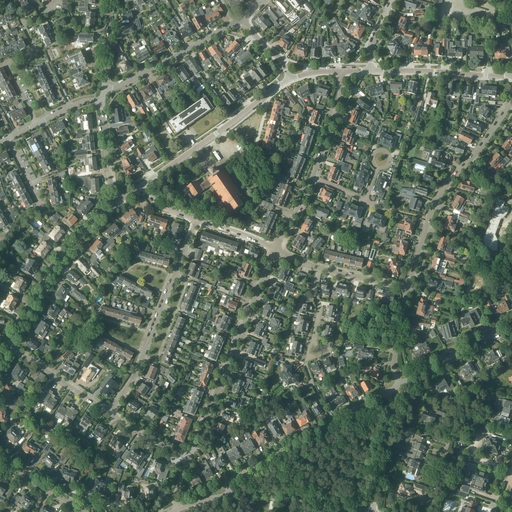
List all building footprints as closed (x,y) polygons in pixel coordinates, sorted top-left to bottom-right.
[(31,6),(29,0),(20,4),(23,10),(31,6)] [(238,7),(234,0),(231,0),(230,0),(227,0),(232,10),(238,7)] [(288,0),(295,9),(300,5),(303,9),(305,7),(309,12),(314,8),(308,2),(304,6),(302,3),(300,0),(288,0)] [(420,9),(421,5),(418,3),(413,2),(407,0),(405,0),(404,5),(406,6),(406,7),(406,8),(409,9),(409,7),(416,9),(419,10),(420,9)] [(511,0),(497,0),(505,3),(504,6),(511,8),(511,0)] [(277,3),(276,4),(279,7),(279,8),(281,10),(284,14),(285,13),(286,15),(290,11),(289,10),(291,8),(285,2),(284,4),(281,1),(280,2),(279,1),(278,2),(277,2),(277,3)] [(32,6),(31,6),(23,10),(26,16),(35,12),(32,6)] [(128,12),(124,14),(124,17),(124,19),(125,19),(125,20),(133,18),(132,14),(141,12),(141,11),(139,6),(133,8),(134,9),(131,10),(131,11),(128,12)] [(211,10),(210,8),(208,9),(215,21),(221,17),(219,14),(223,12),(219,6),(217,7),(218,9),(216,10),(215,7),(211,10)] [(363,8),(361,11),(371,16),(371,15),(372,15),(373,13),(372,13),(373,10),(371,9),(368,8),(365,6),(364,9),(363,8)] [(94,21),(95,14),(93,14),(93,11),(87,11),(87,8),(84,8),(78,8),(78,12),(86,13),(85,20),(94,21)] [(198,18),(200,21),(203,20),(201,16),(198,10),(198,9),(194,11),(198,18)] [(215,21),(208,9),(206,10),(207,12),(206,13),(209,17),(206,19),(209,24),(215,21)] [(269,12),(268,13),(271,16),(275,21),(280,18),(273,9),(269,12)] [(314,9),(305,16),(307,18),(309,19),(314,10),(314,9)] [(351,13),(349,16),(356,19),(357,16),(359,17),(360,17),(368,21),(369,19),(370,19),(371,17),(370,17),(370,16),(371,16),(361,11),(359,10),(356,15),(351,13)] [(268,13),(268,12),(262,17),(258,20),(258,19),(255,22),(258,25),(259,26),(260,25),(271,16),(268,13)] [(9,14),(3,18),(6,24),(7,26),(15,22),(15,21),(13,15),(10,16),(9,14)] [(296,19),(290,24),(291,25),(292,26),(295,25),(297,22),(300,20),(297,15),(295,17),(296,18),(296,19)] [(269,22),(271,21),(273,24),(277,28),(279,26),(275,21),(271,16),(260,25),(259,26),(264,31),(271,25),(269,22)] [(300,25),(307,18),(305,16),(298,22),(300,25)] [(192,26),(186,17),(184,18),(186,21),(182,23),(183,26),(189,36),(194,34),(190,27),(192,26)] [(192,21),(198,31),(199,30),(200,32),(202,30),(201,29),(204,28),(200,21),(198,18),(192,21)] [(340,28),(337,23),(334,18),(326,23),(329,28),(330,27),(333,25),(335,28),(344,44),(345,45),(346,46),(347,55),(347,56),(354,52),(354,51),(354,49),(355,47),(353,45),(354,44),(356,42),(350,39),(345,36),(344,36),(343,34),(342,31),(341,31),(341,30),(340,28)] [(408,21),(402,18),(399,23),(408,27),(410,23),(414,22),(414,18),(409,19),(408,21)] [(49,31),(48,31),(48,30),(50,29),(46,21),(41,23),(43,27),(37,30),(40,36),(49,31)] [(362,34),(347,26),(338,22),(337,23),(340,28),(341,30),(344,28),(353,32),(352,35),(359,39),(362,34)] [(408,27),(399,23),(396,29),(405,33),(408,27)] [(131,26),(121,29),(122,32),(122,33),(122,35),(123,35),(135,32),(140,29),(141,28),(140,24),(133,26),(131,26)] [(347,26),(362,34),(365,28),(357,25),(356,27),(349,24),(347,26)] [(189,36),(183,26),(179,28),(181,30),(180,31),(185,39),(189,36)] [(169,32),(168,30),(165,32),(167,34),(164,36),(166,41),(167,40),(170,46),(175,44),(169,32)] [(175,44),(180,41),(175,33),(174,32),(173,33),(172,30),(169,32),(175,44)] [(49,31),(40,36),(41,35),(44,41),(52,37),(54,36),(53,35),(52,35),(49,31)] [(92,39),(92,35),(82,34),(82,36),(79,36),(79,41),(82,42),(81,44),(87,45),(87,42),(91,42),(92,40),(92,39)] [(281,39),(282,39),(278,44),(283,47),(287,41),(289,39),(289,38),(284,35),(281,39)] [(321,35),(318,35),(317,43),(312,43),(311,58),(317,58),(318,49),(318,47),(320,47),(321,38),(321,36),(321,35)] [(44,41),(43,41),(46,47),(50,45),(52,48),(58,45),(57,41),(54,36),(52,37),(44,41)] [(322,49),(322,51),(323,56),(325,56),(325,57),(329,57),(329,48),(329,46),(329,42),(324,42),(324,37),(321,36),(321,38),(320,47),(320,49),(322,49)] [(411,38),(404,36),(404,39),(401,41),(398,37),(394,40),(395,41),(389,44),(390,45),(387,47),(390,52),(407,41),(410,38),(411,38)] [(157,38),(154,40),(161,52),(166,49),(162,42),(160,43),(157,38)] [(407,41),(390,52),(393,56),(396,54),(396,55),(399,53),(400,54),(406,51),(405,50),(406,49),(404,46),(408,43),(410,44),(412,39),(410,38),(407,41)] [(288,51),(293,44),(294,42),(289,39),(287,41),(283,47),(288,51)] [(467,43),(467,39),(464,39),(464,42),(462,42),(462,47),(459,47),(459,43),(456,42),(455,57),(462,57),(462,48),(467,48),(467,43)] [(16,43),(19,50),(25,47),(22,40),(16,43)] [(143,45),(141,46),(141,45),(139,42),(136,44),(138,46),(145,60),(146,60),(147,60),(150,58),(151,57),(145,46),(147,45),(144,40),(141,42),(143,45)] [(161,52),(154,40),(150,42),(151,44),(152,43),(154,47),(152,48),(156,55),(161,52)] [(227,55),(237,44),(234,41),(233,43),(231,42),(227,46),(229,48),(226,51),(224,49),(222,51),(227,55)] [(337,46),(337,41),(334,41),(335,44),(332,44),(332,46),(329,46),(329,48),(329,57),(335,57),(335,46),(337,46)] [(455,57),(456,42),(455,47),(453,46),(453,43),(446,43),(446,48),(449,48),(449,50),(448,57),(455,57)] [(19,50),(16,43),(10,46),(14,53),(19,50)] [(145,60),(138,46),(136,44),(136,43),(132,45),(136,52),(135,53),(136,56),(135,57),(137,60),(138,59),(140,63),(141,62),(142,63),(145,61),(145,60)] [(131,68),(128,61),(129,61),(126,57),(125,57),(124,54),(126,53),(125,51),(122,44),(117,46),(122,55),(120,56),(122,60),(124,58),(126,62),(121,65),(123,68),(121,69),(122,72),(131,68)] [(237,44),(227,55),(229,57),(234,52),(235,53),(240,47),(237,44)] [(300,44),(299,46),(299,47),(296,46),(294,54),(300,56),(303,46),(302,46),(303,45),(300,44)] [(346,46),(345,45),(344,44),(342,44),(341,44),(342,47),(337,48),(338,52),(340,52),(340,56),(347,56),(347,55),(346,46)] [(434,44),(434,50),(434,52),(436,52),(436,56),(442,56),(443,48),(439,48),(439,45),(434,44)] [(503,58),(501,45),(498,45),(499,49),(494,49),(496,59),(503,58)] [(501,45),(503,58),(505,58),(505,59),(509,58),(508,58),(509,57),(510,57),(510,53),(509,53),(508,51),(509,51),(509,48),(504,48),(503,45),(501,45)] [(10,46),(5,49),(8,55),(14,53),(10,46)] [(217,48),(215,46),(212,48),(220,61),(221,61),(220,59),(223,57),(221,54),(222,53),(218,47),(217,48)] [(303,46),(300,56),(306,58),(308,49),(308,48),(306,47),(303,46)] [(8,55),(5,49),(4,47),(1,49),(2,50),(0,51),(0,56),(2,55),(3,58),(8,55)] [(220,61),(212,48),(208,50),(214,58),(215,58),(218,62),(220,61)] [(483,48),(471,48),(470,58),(475,58),(475,57),(483,57),(483,48)] [(80,61),(87,58),(85,53),(81,54),(79,51),(76,52),(67,56),(69,60),(75,58),(75,59),(78,58),(80,61)] [(204,52),(200,55),(203,61),(200,63),(206,72),(209,70),(207,67),(212,65),(208,59),(204,52)] [(252,57),(248,52),(245,54),(243,56),(240,53),(234,59),(237,61),(240,66),(243,64),(252,57)] [(74,64),(76,70),(69,73),(70,77),(73,76),(76,75),(79,73),(78,70),(79,69),(85,66),(89,64),(87,58),(80,61),(79,61),(79,62),(74,64)] [(199,74),(202,73),(202,72),(199,67),(194,59),(191,61),(199,74)] [(191,61),(187,64),(192,71),(195,76),(196,76),(199,74),(191,61)] [(260,68),(257,70),(264,79),(269,75),(260,63),(258,65),(260,68)] [(33,71),(36,77),(43,73),(43,74),(45,72),(42,65),(36,67),(37,69),(33,71)] [(182,66),(179,68),(185,77),(188,80),(190,78),(187,73),(182,66)] [(185,77),(179,68),(176,71),(181,78),(181,77),(185,82),(188,80),(185,77)] [(252,70),(247,74),(252,79),(254,78),(258,83),(264,79),(257,70),(254,73),(252,70)] [(248,91),(254,86),(250,81),(252,79),(247,74),(246,72),(245,71),(244,71),(246,75),(243,77),(245,80),(242,82),(248,91)] [(38,82),(45,79),(43,74),(43,73),(36,77),(38,82)] [(77,77),(76,75),(73,76),(74,78),(75,78),(79,87),(80,86),(80,87),(83,86),(83,85),(85,84),(85,85),(88,84),(87,83),(88,83),(87,79),(86,77),(85,73),(77,77)] [(167,75),(162,78),(167,87),(175,83),(175,82),(174,79),(173,79),(170,81),(167,75)] [(215,80),(211,76),(205,81),(209,85),(215,80)] [(162,78),(156,81),(160,88),(161,88),(162,90),(165,89),(166,90),(167,93),(169,91),(168,89),(167,88),(167,87),(162,78)] [(41,88),(48,85),(45,79),(38,82),(41,88)] [(8,80),(0,83),(0,89),(0,90),(3,89),(10,85),(8,80)] [(232,86),(237,92),(239,90),(243,95),(248,91),(242,82),(239,85),(237,82),(232,86)] [(395,82),(391,82),(391,90),(392,90),(392,94),(399,94),(400,90),(402,90),(402,84),(395,84),(395,82)] [(419,84),(410,82),(407,93),(416,95),(419,84)] [(458,84),(450,83),(448,95),(454,96),(458,97),(459,93),(457,93),(458,84)] [(321,96),(325,86),(321,84),(321,85),(319,85),(318,88),(318,90),(316,90),(316,93),(314,93),(314,102),(317,102),(316,99),(318,95),(321,96)] [(374,85),(379,97),(381,96),(381,94),(387,92),(387,85),(382,87),(381,84),(379,85),(378,84),(374,85)] [(10,85),(3,89),(0,90),(1,90),(2,93),(3,96),(13,91),(10,85)] [(44,93),(50,90),(48,85),(41,88),(44,93)] [(153,91),(150,85),(145,88),(151,99),(156,97),(159,101),(162,100),(159,95),(156,90),(156,89),(153,91)] [(305,85),(302,87),(307,98),(310,96),(312,99),(312,102),(314,102),(314,93),(311,94),(311,90),(309,90),(309,89),(307,85),(305,86),(305,85)] [(372,100),(375,99),(376,102),(377,102),(378,104),(376,104),(378,108),(382,107),(380,101),(379,101),(378,97),(379,97),(374,85),(370,87),(370,88),(368,88),(371,97),(372,100)] [(466,98),(472,99),(474,86),(468,85),(467,87),(463,86),(462,96),(466,97),(466,98)] [(482,87),(482,94),(479,94),(479,97),(488,98),(489,87),(487,87),(487,85),(483,85),(483,87),(482,87)] [(193,94),(195,96),(204,89),(202,86),(193,94)] [(237,92),(232,86),(228,89),(230,92),(227,94),(234,103),(239,99),(234,93),(237,92)] [(325,86),(321,96),(327,98),(328,95),(329,95),(328,94),(330,88),(328,88),(328,87),(325,86)] [(307,98),(302,87),(298,89),(299,90),(297,91),(298,94),(300,95),(299,96),(300,98),(298,100),(304,108),(305,104),(303,101),(304,99),(307,98)] [(145,88),(139,91),(146,103),(151,100),(151,99),(145,88)] [(46,99),(53,96),(50,90),(44,93),(46,99)] [(13,91),(3,96),(4,99),(7,98),(9,100),(7,101),(8,104),(14,101),(12,98),(16,96),(17,95),(15,92),(14,93),(13,91)] [(437,100),(434,99),(434,98),(435,94),(432,94),(429,93),(425,107),(424,110),(424,111),(424,112),(425,112),(426,112),(427,111),(427,108),(429,104),(432,105),(432,104),(436,105),(437,100)] [(234,103),(227,94),(223,97),(221,94),(219,96),(228,107),(234,103)] [(127,98),(127,99),(125,100),(129,107),(132,106),(133,109),(136,107),(137,108),(140,109),(140,110),(143,115),(147,113),(144,107),(140,101),(137,102),(133,95),(127,98)] [(53,96),(46,99),(49,104),(53,103),(53,104),(59,102),(56,96),(54,98),(53,96)] [(294,105),(297,102),(292,96),(289,98),(294,105)] [(206,97),(175,118),(166,124),(169,128),(167,129),(169,132),(170,133),(172,132),(174,135),(181,129),(183,131),(186,129),(187,128),(186,127),(209,110),(213,108),(207,98),(206,97)] [(361,97),(357,102),(369,111),(373,105),(370,99),(368,97),(365,100),(361,97)] [(279,103),(275,102),(274,108),(284,111),(284,110),(289,112),(289,109),(285,108),(286,102),(280,100),(279,103)] [(413,121),(418,122),(421,108),(417,107),(413,121)] [(484,107),(479,115),(486,119),(491,111),(484,107)] [(284,111),(274,108),(272,114),(279,116),(279,115),(282,116),(283,113),(288,115),(289,112),(284,110),(284,111)] [(353,111),(351,116),(359,120),(361,121),(362,119),(363,119),(363,117),(363,116),(364,113),(357,108),(355,112),(353,111)] [(16,113),(17,113),(15,110),(9,113),(14,122),(20,119),(16,113)] [(22,110),(17,113),(16,113),(20,119),(26,116),(22,110)] [(123,123),(121,110),(114,111),(116,124),(123,123)] [(314,110),(314,111),(312,117),(320,120),(322,114),(317,112),(318,111),(314,110)] [(279,116),(272,114),(270,119),(278,121),(282,123),(283,120),(281,119),(282,116),(279,115),(279,116)] [(469,114),(468,114),(466,120),(469,121),(468,124),(469,124),(468,128),(480,133),(482,129),(483,129),(484,127),(483,126),(483,125),(476,122),(477,119),(471,117),(472,115),(469,114)] [(359,120),(351,116),(348,122),(356,125),(359,120)] [(320,120),(312,117),(310,123),(318,125),(320,120)] [(56,125),(59,132),(65,129),(61,122),(56,125)] [(91,123),(81,124),(80,124),(81,130),(77,130),(77,135),(86,134),(85,130),(92,129),(91,123)] [(59,132),(56,125),(50,128),(53,135),(59,132)] [(269,125),(267,131),(277,134),(279,134),(280,132),(278,131),(279,128),(276,127),(269,125)] [(358,126),(357,129),(369,134),(370,132),(366,131),(367,129),(358,126)] [(118,136),(129,134),(128,127),(117,129),(118,136)] [(306,135),(314,138),(314,137),(315,138),(316,134),(315,134),(315,132),(311,130),(312,129),(306,127),(305,130),(306,130),(306,131),(307,132),(306,134),(307,135),(306,135)] [(385,147),(389,136),(385,134),(386,130),(380,128),(378,135),(381,136),(381,137),(378,143),(382,145),(381,145),(385,147)] [(346,129),(343,135),(355,140),(355,139),(355,137),(352,136),(353,132),(346,129)] [(369,134),(357,129),(355,133),(367,138),(369,134)] [(144,133),(146,138),(145,138),(145,139),(148,143),(154,139),(151,135),(151,136),(150,136),(147,131),(144,133)] [(277,134),(267,131),(265,137),(276,140),(277,134)] [(472,141),(474,137),(465,133),(463,132),(462,132),(460,135),(472,141)] [(389,136),(385,147),(389,148),(389,147),(392,149),(395,142),(396,141),(399,142),(401,136),(395,133),(394,138),(389,136)] [(355,140),(343,135),(341,141),(346,143),(346,144),(353,146),(355,140)] [(472,141),(460,135),(458,140),(461,141),(462,141),(470,145),(472,141)] [(85,145),(93,144),(92,136),(84,137),(85,140),(81,140),(82,146),(85,145)] [(122,152),(123,151),(123,152),(126,151),(128,153),(132,151),(131,149),(132,148),(135,146),(133,143),(131,140),(133,139),(131,136),(124,141),(125,143),(124,144),(120,147),(122,149),(121,150),(122,152)] [(31,147),(42,142),(46,140),(44,137),(39,140),(38,137),(35,138),(28,141),(31,147)] [(275,143),(276,140),(265,137),(264,142),(274,145),(276,146),(278,147),(279,144),(277,143),(276,143),(275,143)] [(310,149),(312,143),(305,141),(303,140),(301,146),(303,146),(310,149)] [(42,142),(31,147),(34,153),(41,149),(43,148),(41,143),(42,142)] [(274,145),(264,142),(262,148),(265,149),(264,152),(273,155),(275,152),(273,150),(274,145)] [(511,146),(506,142),(502,148),(505,149),(504,151),(507,152),(511,146)] [(451,144),(449,149),(456,151),(463,154),(465,148),(458,146),(458,145),(456,144),(455,145),(455,146),(452,145),(451,145),(451,144)] [(152,163),(155,161),(154,160),(157,158),(155,156),(158,154),(153,146),(150,148),(151,149),(145,153),(148,157),(147,157),(151,162),(152,163)] [(310,149),(303,146),(301,146),(299,154),(304,156),(305,154),(308,155),(310,149)] [(425,147),(423,152),(429,153),(428,156),(426,164),(431,165),(444,169),(446,161),(441,159),(441,158),(442,158),(443,154),(444,152),(440,151),(425,147)] [(339,148),(336,154),(345,157),(347,158),(349,154),(346,153),(347,151),(339,148)] [(37,158),(47,153),(45,150),(42,152),(41,149),(34,153),(37,158)] [(0,156),(4,163),(6,161),(8,164),(11,162),(6,153),(0,156)] [(40,164),(49,159),(47,153),(37,158),(40,164)] [(497,153),(493,158),(500,165),(503,167),(507,162),(502,158),(497,153)] [(342,163),(343,161),(346,161),(347,158),(345,157),(336,154),(334,160),(342,163)] [(95,158),(89,159),(86,159),(86,155),(76,157),(76,161),(84,160),(85,166),(96,165),(95,158)] [(129,157),(122,162),(125,167),(133,162),(139,159),(138,157),(134,159),(131,155),(129,156),(129,157)] [(303,165),(305,160),(304,159),(304,157),(299,156),(299,157),(298,160),(295,159),(294,161),(303,165)] [(493,158),(488,163),(491,166),(488,169),(493,173),(496,170),(496,169),(500,165),(493,158)] [(42,169),(52,164),(49,159),(40,164),(42,169)] [(125,167),(123,168),(127,174),(127,173),(128,175),(132,173),(131,172),(135,170),(133,166),(137,164),(140,169),(144,167),(139,159),(133,162),(125,167)] [(294,161),(293,163),(292,166),(302,170),(303,165),(294,161)] [(52,164),(42,169),(45,174),(55,170),(53,167),(54,167),(52,164)] [(368,180),(371,172),(368,171),(369,168),(362,165),(361,169),(360,173),(356,171),(355,173),(355,174),(358,176),(368,180)] [(292,166),(291,168),(290,171),(300,175),(302,170),(292,166)] [(222,203),(223,203),(224,203),(227,208),(225,209),(228,214),(234,210),(235,211),(243,206),(242,204),(247,200),(244,196),(242,197),(239,192),(240,191),(239,191),(236,188),(237,187),(236,187),(233,184),(234,183),(231,178),(230,179),(227,175),(228,174),(227,174),(225,171),(226,170),(225,170),(224,170),(222,167),(220,167),(218,168),(218,170),(217,170),(215,168),(209,172),(211,175),(210,176),(208,175),(207,176),(206,178),(208,180),(201,184),(199,182),(196,183),(195,181),(187,187),(194,198),(211,186),(212,186),(212,187),(214,190),(213,190),(216,195),(218,194),(220,198),(219,198),(220,199),(221,198),(223,202),(222,203)] [(332,167),(330,173),(340,177),(341,173),(339,173),(340,170),(332,167)] [(18,177),(15,171),(7,175),(10,181),(11,181),(18,177)] [(290,171),(289,173),(287,177),(290,178),(291,177),(298,180),(300,175),(290,171)] [(427,173),(424,172),(422,176),(424,178),(431,182),(434,176),(430,174),(430,173),(427,171),(427,173)] [(290,178),(287,177),(276,173),(274,178),(277,179),(288,184),(290,178)] [(330,173),(329,175),(328,176),(328,177),(328,178),(335,181),(336,179),(339,180),(340,177),(330,173)] [(377,183),(386,186),(389,179),(391,176),(383,173),(382,176),(379,175),(377,183)] [(368,180),(358,176),(357,179),(358,179),(356,183),(355,183),(354,186),(361,189),(363,186),(365,187),(368,180)] [(18,177),(11,181),(14,186),(21,183),(18,177)] [(83,181),(84,185),(84,188),(98,186),(97,180),(97,179),(92,180),(92,177),(88,178),(88,177),(82,177),(78,178),(78,181),(82,181),(83,181)] [(468,184),(463,182),(461,189),(473,192),(475,186),(477,185),(478,182),(476,181),(477,179),(473,178),(472,180),(471,183),(468,182),(468,184)] [(17,191),(24,188),(21,182),(12,187),(13,191),(16,189),(17,191)] [(282,182),(279,188),(289,192),(291,188),(284,185),(285,183),(284,183),(282,182)] [(386,186),(377,183),(374,190),(377,191),(375,194),(383,197),(384,193),(383,193),(386,186)] [(279,188),(278,188),(277,187),(276,190),(281,192),(280,194),(287,197),(289,192),(279,188)] [(406,192),(415,195),(415,193),(419,194),(426,196),(428,190),(424,189),(423,188),(422,188),(421,188),(417,187),(416,191),(408,188),(407,191),(403,190),(402,193),(406,194),(406,192)] [(24,188),(17,191),(20,197),(27,193),(24,188)] [(330,197),(333,191),(327,189),(326,190),(322,188),(320,193),(330,197)] [(406,194),(402,193),(401,197),(412,200),(409,209),(414,211),(414,210),(418,212),(421,203),(416,201),(417,199),(416,199),(417,196),(415,195),(406,192),(406,194)] [(23,202),(29,199),(27,193),(20,197),(23,202)] [(277,194),(276,196),(270,194),(269,196),(272,197),(285,202),(287,197),(280,194),(277,193),(277,194)] [(320,193),(318,196),(323,198),(322,200),(325,202),(324,204),(330,207),(331,203),(328,202),(330,197),(320,193)] [(454,201),(461,205),(464,199),(458,196),(454,201)] [(93,206),(90,204),(95,198),(89,197),(87,197),(86,200),(87,201),(85,204),(82,201),(79,203),(80,204),(83,206),(82,206),(88,211),(93,206)] [(272,197),(271,199),(274,200),(272,204),(276,206),(277,204),(283,207),(285,202),(272,197)] [(61,198),(50,200),(52,206),(62,204),(61,198)] [(29,199),(23,202),(25,208),(32,204),(29,199)] [(508,212),(509,208),(505,207),(503,207),(505,201),(498,199),(484,238),(484,251),(498,251),(497,243),(497,242),(497,240),(497,239),(496,238),(496,237),(495,236),(495,235),(500,219),(502,219),(503,218),(504,217),(505,216),(506,215),(507,214),(507,213),(508,212)] [(258,205),(259,206),(271,211),(274,205),(260,200),(258,205)] [(461,205),(454,201),(451,207),(460,212),(459,215),(462,216),(463,213),(460,212),(463,207),(461,205)] [(83,206),(80,204),(76,209),(78,211),(84,216),(88,211),(82,206),(83,206)] [(351,217),(355,206),(352,204),(351,205),(348,204),(346,211),(345,211),(342,210),(339,218),(345,220),(347,215),(351,217)] [(355,206),(351,217),(356,218),(354,223),(360,225),(363,218),(360,217),(360,216),(362,209),(359,208),(359,207),(355,206)] [(317,214),(315,217),(320,219),(321,216),(326,219),(329,212),(325,210),(324,210),(321,208),(321,207),(319,207),(319,208),(316,214),(317,214)] [(136,216),(132,211),(127,214),(133,222),(135,220),(137,222),(141,223),(143,218),(140,217),(138,214),(136,216)] [(277,215),(270,212),(268,211),(266,214),(263,213),(263,215),(266,216),(275,220),(277,215)] [(375,226),(379,214),(375,213),(375,214),(372,213),(370,220),(369,220),(366,219),(363,226),(369,228),(371,224),(375,226)] [(59,219),(54,215),(52,214),(50,216),(52,218),(56,222),(59,219)] [(128,222),(130,225),(133,223),(133,222),(127,214),(121,219),(125,224),(126,223),(126,224),(128,222)] [(379,214),(375,226),(380,227),(378,231),(384,234),(387,227),(384,226),(383,225),(386,218),(383,217),(383,216),(379,214)] [(266,216),(263,215),(262,217),(267,219),(266,222),(273,225),(275,220),(266,216)] [(77,220),(72,216),(67,221),(64,218),(62,221),(70,228),(77,220)] [(155,217),(153,216),(153,217),(150,216),(148,223),(154,225),(156,218),(155,217)] [(399,222),(398,224),(413,229),(415,222),(412,221),(413,217),(407,216),(405,223),(401,222),(401,223),(399,222)] [(453,225),(456,226),(458,220),(448,216),(446,223),(453,225)] [(158,229),(159,227),(162,219),(159,219),(159,218),(157,217),(157,218),(156,218),(154,225),(153,228),(156,229),(156,228),(158,229)] [(5,219),(0,221),(0,226),(1,228),(3,227),(4,229),(9,227),(10,224),(7,218),(5,220),(5,219)] [(307,219),(304,225),(311,229),(314,223),(307,219)] [(453,225),(446,223),(444,229),(454,232),(453,234),(458,236),(459,233),(457,233),(459,227),(456,226),(453,225)] [(180,231),(181,231),(183,226),(174,224),(172,230),(171,230),(170,234),(178,237),(180,231)] [(269,235),(271,230),(260,225),(258,224),(257,227),(258,227),(256,231),(259,232),(262,233),(263,232),(269,235)] [(413,229),(398,224),(397,227),(406,230),(405,233),(411,235),(413,229)] [(123,233),(123,234),(126,231),(122,227),(119,230),(114,225),(109,229),(117,237),(121,233),(122,234),(123,233)] [(311,229),(304,225),(300,230),(308,235),(311,229)] [(57,227),(53,232),(60,238),(64,233),(57,227)] [(332,236),(336,237),(337,230),(332,228),(329,234),(332,236)] [(117,237),(109,229),(105,233),(110,238),(107,242),(109,244),(110,246),(114,242),(113,240),(117,237)] [(43,237),(39,233),(35,230),(32,233),(36,236),(37,235),(41,239),(43,237)] [(60,238),(53,232),(50,234),(48,232),(46,234),(56,243),(60,238)] [(201,250),(202,250),(204,251),(209,235),(203,233),(201,240),(204,241),(201,250)] [(204,251),(206,252),(207,249),(210,250),(211,250),(211,248),(215,237),(209,235),(204,251)] [(298,235),(295,241),(302,245),(306,239),(298,235)] [(215,237),(211,248),(215,249),(214,252),(216,252),(221,238),(215,237)] [(324,241),(319,237),(317,241),(316,240),(311,246),(317,250),(324,241)] [(439,243),(448,246),(450,240),(441,237),(441,240),(440,240),(439,242),(440,243),(439,243)] [(221,238),(216,252),(215,255),(218,256),(219,250),(223,252),(227,240),(221,238)] [(97,240),(93,245),(99,250),(101,248),(103,250),(106,247),(107,249),(110,246),(109,244),(107,242),(103,246),(97,240)] [(227,240),(223,252),(229,253),(233,242),(227,240)] [(406,249),(408,242),(402,240),(401,244),(398,243),(394,242),(394,245),(406,249)] [(50,249),(43,243),(41,241),(39,243),(41,245),(39,247),(46,253),(50,249)] [(304,248),(305,246),(302,245),(295,241),(292,247),(299,251),(301,252),(303,248),(304,248)] [(20,245),(19,247),(28,255),(30,253),(32,250),(23,242),(20,245)] [(233,242),(229,253),(227,257),(231,258),(231,257),(230,257),(231,254),(232,254),(233,251),(239,253),(241,247),(238,246),(238,244),(233,242)] [(452,248),(448,246),(439,243),(438,246),(437,248),(438,249),(437,250),(446,253),(445,257),(453,259),(455,255),(450,254),(452,248)] [(139,244),(136,248),(138,249),(136,257),(138,257),(138,259),(144,260),(146,251),(146,250),(141,249),(142,245),(139,244)] [(93,265),(96,261),(98,259),(96,258),(101,253),(99,250),(93,245),(89,249),(95,254),(92,257),(89,261),(90,262),(93,265)] [(398,254),(404,255),(406,249),(394,245),(393,247),(393,248),(392,253),(398,255),(398,254)] [(46,253),(39,247),(37,250),(35,248),(33,250),(43,258),(46,253)] [(252,250),(251,249),(247,257),(254,260),(255,258),(257,259),(257,258),(258,258),(259,256),(258,255),(259,253),(255,251),(255,249),(253,248),(252,250)] [(197,249),(194,257),(199,259),(202,251),(197,249)] [(330,260),(332,252),(325,251),(323,259),(330,260)] [(338,254),(336,262),(342,263),(344,255),(345,253),(343,252),(340,251),(339,251),(338,254)] [(332,252),(330,260),(336,262),(338,254),(332,252)] [(157,257),(155,264),(161,265),(163,258),(164,255),(158,254),(157,257)] [(164,255),(163,258),(161,265),(167,267),(170,257),(164,255)] [(344,255),(342,263),(349,265),(351,257),(344,255)] [(351,257),(349,265),(355,266),(357,258),(351,257)] [(435,258),(433,264),(445,268),(447,262),(454,264),(456,260),(446,257),(444,261),(435,258)] [(93,265),(90,262),(87,264),(81,258),(75,263),(86,275),(91,270),(98,277),(100,275),(92,266),(93,266),(93,265)] [(357,258),(355,266),(362,268),(363,260),(357,258)] [(387,266),(399,270),(402,263),(396,261),(396,260),(393,259),(391,264),(388,263),(387,266)] [(29,260),(26,265),(36,271),(37,268),(36,268),(38,265),(29,260)] [(371,260),(370,262),(368,262),(366,270),(372,272),(374,264),(375,262),(371,260)] [(252,269),(253,267),(249,265),(249,264),(244,262),(241,268),(239,267),(251,273),(253,270),(252,269)] [(189,269),(199,273),(202,267),(207,269),(208,266),(201,263),(199,266),(198,266),(198,265),(191,263),(189,269)] [(36,271),(26,265),(24,264),(21,268),(22,268),(21,271),(26,274),(26,273),(31,276),(33,273),(34,274),(36,271)] [(444,279),(445,277),(445,276),(446,275),(443,274),(445,274),(446,269),(445,269),(445,268),(433,264),(431,270),(440,274),(439,277),(444,279)] [(399,270),(387,266),(386,268),(390,269),(388,273),(397,276),(399,270)] [(227,274),(229,274),(237,278),(238,275),(242,277),(242,276),(248,278),(249,276),(250,276),(251,273),(239,267),(237,272),(229,269),(227,274)] [(288,277),(291,278),(292,278),(289,276),(291,271),(282,267),(280,273),(288,277)] [(187,275),(194,278),(197,279),(199,273),(189,269),(187,275)] [(66,278),(69,281),(70,280),(77,286),(80,282),(78,281),(81,278),(77,274),(76,275),(72,271),(66,278)] [(299,272),(298,276),(297,278),(304,281),(306,275),(299,272)] [(288,277),(280,273),(277,278),(286,282),(284,286),(295,290),(292,289),(294,285),(289,283),(291,278),(288,277)] [(121,286),(125,278),(120,276),(118,278),(116,277),(113,281),(111,284),(115,286),(116,283),(121,286)] [(28,283),(19,278),(18,277),(14,283),(16,284),(24,289),(28,283)] [(131,281),(125,278),(121,286),(122,286),(122,285),(125,286),(122,292),(124,294),(126,290),(131,281)] [(321,290),(320,293),(326,294),(326,293),(328,293),(330,287),(327,287),(329,281),(323,279),(321,290)] [(453,282),(446,280),(446,281),(442,280),(441,282),(438,281),(430,279),(428,285),(432,286),(431,289),(440,291),(443,283),(445,283),(444,286),(452,288),(453,282)] [(131,281),(126,290),(129,291),(127,295),(130,296),(133,290),(136,284),(134,283),(134,282),(131,280),(131,281)] [(243,290),(245,284),(235,280),(234,283),(237,284),(235,287),(243,290)] [(3,287),(8,291),(9,288),(0,282),(0,286),(3,288),(3,287)] [(196,282),(194,286),(192,285),(189,292),(196,294),(198,295),(199,291),(200,289),(201,287),(202,285),(198,284),(198,283),(196,282)] [(341,294),(343,284),(338,283),(336,289),(333,288),(332,294),(337,295),(337,294),(341,294)] [(24,289),(16,284),(13,289),(21,294),(24,289)] [(136,284),(133,290),(138,293),(141,287),(136,284)] [(343,284),(341,294),(344,295),(344,297),(349,298),(350,292),(348,291),(349,285),(343,284)] [(59,290),(67,296),(69,293),(70,294),(72,292),(62,285),(59,290)] [(272,292),(281,295),(284,296),(286,290),(293,293),(295,290),(284,286),(283,289),(274,286),(272,292)] [(138,293),(142,294),(141,295),(140,297),(138,301),(140,302),(144,296),(147,289),(141,287),(138,293)] [(235,287),(234,291),(232,290),(231,292),(240,296),(243,290),(235,287)] [(367,289),(358,287),(356,297),(363,299),(364,293),(366,293),(367,289)] [(75,289),(72,292),(82,300),(84,297),(75,289)] [(147,289),(144,296),(151,300),(153,296),(151,295),(152,292),(147,289)] [(67,296),(59,290),(55,295),(63,301),(67,296)] [(379,295),(381,295),(381,296),(385,297),(385,300),(389,301),(392,302),(393,302),(394,295),(391,294),(386,293),(386,294),(382,293),(382,292),(379,291),(378,294),(379,295)] [(196,294),(189,292),(186,298),(196,301),(198,296),(200,296),(198,295),(196,294)] [(281,295),(272,292),(270,297),(278,300),(281,295)] [(8,298),(6,302),(14,306),(17,301),(9,296),(7,295),(6,297),(8,298)] [(235,310),(238,303),(232,301),(233,298),(226,296),(223,305),(230,308),(230,309),(232,310),(233,309),(235,310)] [(194,307),(196,301),(186,298),(185,301),(184,300),(183,303),(184,303),(184,304),(194,307)] [(149,299),(148,300),(146,304),(144,303),(143,306),(147,308),(151,301),(149,299)] [(429,311),(433,312),(434,307),(431,306),(430,308),(426,307),(427,304),(425,303),(426,300),(421,299),(421,302),(420,301),(420,302),(419,302),(418,305),(419,305),(418,308),(426,310),(429,311)] [(303,304),(302,309),(300,309),(299,314),(305,315),(305,312),(312,313),(313,306),(309,305),(309,302),(304,301),(303,304)] [(14,306),(6,302),(3,307),(11,311),(14,306)] [(505,302),(499,305),(502,313),(508,311),(505,302)] [(49,309),(57,314),(62,318),(65,313),(62,311),(53,304),(52,306),(51,306),(49,309)] [(194,307),(184,304),(182,309),(184,310),(183,314),(189,316),(194,318),(196,319),(197,317),(195,314),(191,313),(194,307)] [(276,311),(282,313),(283,311),(285,312),(286,309),(277,305),(276,308),(273,306),(272,307),(266,304),(266,306),(264,307),(264,308),(264,309),(264,310),(273,314),(274,310),(276,311)] [(328,306),(326,312),(337,314),(337,310),(339,310),(340,305),(334,304),(334,307),(328,306)] [(502,313),(499,305),(492,308),(495,316),(502,313)] [(118,311),(119,309),(113,307),(113,310),(112,310),(111,317),(116,318),(118,311)] [(62,311),(65,313),(71,317),(73,319),(76,316),(73,314),(67,310),(66,308),(64,308),(62,311)] [(426,310),(418,308),(416,314),(424,316),(428,317),(429,314),(429,311),(426,310)] [(57,314),(49,309),(47,312),(48,312),(46,314),(54,320),(56,317),(55,316),(57,314)] [(133,315),(130,315),(128,321),(134,323),(136,316),(137,314),(139,310),(136,309),(135,313),(133,312),(133,315)] [(273,314),(264,310),(262,316),(271,319),(273,314)] [(479,316),(475,310),(472,312),(472,313),(470,314),(469,313),(465,316),(466,318),(460,321),(464,327),(469,324),(470,327),(471,328),(472,328),(474,326),(478,325),(475,318),(479,316)] [(337,314),(326,312),(325,317),(331,318),(331,321),(337,322),(338,317),(336,317),(337,314)] [(217,317),(215,320),(229,326),(232,319),(224,316),(223,319),(217,317)] [(309,328),(310,322),(305,321),(305,320),(306,320),(306,318),(298,316),(297,322),(299,322),(298,326),(309,328)] [(179,317),(176,323),(183,325),(185,320),(179,317)] [(451,338),(452,338),(456,338),(455,337),(456,337),(454,330),(458,329),(458,319),(452,321),(453,324),(444,326),(445,331),(443,331),(445,335),(446,335),(447,339),(448,339),(451,339),(451,338)] [(229,326),(215,320),(214,323),(220,326),(217,332),(222,334),(224,331),(226,332),(229,326)] [(37,327),(48,334),(50,331),(46,329),(48,326),(39,321),(37,324),(38,325),(37,327)] [(431,323),(419,321),(418,326),(419,326),(420,326),(420,327),(411,326),(410,332),(420,333),(420,332),(424,331),(424,327),(431,328),(430,330),(431,329),(432,329),(434,328),(435,323),(431,322),(431,323)] [(59,334),(57,338),(58,339),(62,332),(56,327),(54,326),(55,325),(53,323),(53,324),(51,323),(49,327),(59,334)] [(176,323),(174,328),(181,331),(183,325),(176,323)] [(275,330),(276,326),(270,323),(268,327),(259,323),(258,325),(257,325),(256,327),(257,328),(257,329),(265,332),(267,329),(271,330),(271,328),(275,330)] [(322,331),(333,333),(333,329),(335,330),(336,325),(330,324),(330,326),(324,325),(322,331)] [(298,326),(298,329),(296,329),(295,334),(301,335),(301,332),(308,333),(309,328),(298,326)] [(48,334),(37,327),(34,333),(37,335),(38,334),(43,338),(45,335),(46,336),(48,334)] [(174,328),(172,334),(179,337),(181,331),(174,328)] [(265,332),(257,329),(254,334),(266,339),(267,337),(264,335),(265,332)] [(333,333),(322,331),(321,337),(327,338),(327,341),(333,342),(334,337),(332,336),(333,333)] [(69,337),(62,333),(59,337),(67,342),(69,337)] [(98,344),(101,337),(96,334),(92,341),(98,344)] [(172,334),(170,340),(177,342),(179,337),(172,334)] [(217,335),(215,339),(213,338),(212,340),(214,341),(222,344),(225,338),(217,335)] [(106,340),(101,337),(98,344),(103,346),(106,340)] [(292,347),(303,349),(304,344),(297,342),(298,339),(292,338),(291,343),(293,344),(292,347)] [(30,340),(26,345),(34,350),(35,347),(37,349),(39,346),(30,340)] [(42,340),(41,342),(52,349),(53,346),(42,340)] [(103,346),(102,349),(101,348),(99,352),(101,353),(103,350),(104,350),(105,348),(108,349),(112,342),(106,340),(103,346)] [(177,342),(170,340),(168,345),(174,348),(177,342)] [(214,341),(213,344),(209,343),(208,345),(212,347),(220,350),(222,344),(214,341)] [(418,347),(417,344),(415,341),(411,344),(412,346),(413,346),(417,352),(413,354),(414,356),(413,356),(413,357),(413,358),(413,359),(414,360),(415,360),(416,360),(417,360),(424,356),(419,347),(418,347)] [(52,349),(41,342),(39,345),(50,351),(52,349)] [(117,345),(112,342),(108,349),(114,352),(117,345)] [(251,342),(249,347),(260,352),(262,346),(251,342)] [(419,347),(424,356),(430,352),(433,350),(431,347),(428,348),(425,343),(419,347)] [(54,351),(55,352),(52,356),(56,359),(64,351),(60,347),(57,344),(54,348),(55,349),(54,351)] [(117,345),(114,352),(119,355),(122,348),(117,345)] [(174,348),(168,345),(165,351),(172,353),(174,348)] [(220,350),(212,347),(210,352),(218,356),(220,350)] [(260,352),(249,347),(247,353),(256,357),(257,354),(259,355),(260,352)] [(303,349),(292,347),(292,351),(290,350),(288,355),(295,356),(295,354),(301,355),(303,349)] [(122,348),(119,355),(124,357),(128,351),(122,348)] [(361,359),(367,360),(367,357),(373,358),(374,351),(368,350),(363,349),(363,350),(359,351),(361,359)] [(490,353),(494,361),(496,365),(498,367),(501,364),(501,362),(500,363),(498,359),(502,358),(501,354),(498,350),(495,351),(494,350),(493,350),(491,350),(491,351),(490,352),(490,353)] [(128,351),(124,357),(130,360),(133,353),(128,351)] [(165,351),(163,356),(170,359),(172,353),(165,351)] [(218,356),(210,352),(207,351),(206,354),(209,355),(208,358),(216,361),(218,356)] [(484,356),(485,356),(487,360),(485,361),(486,364),(488,363),(488,364),(494,361),(490,353),(484,356)] [(73,363),(74,361),(71,359),(74,357),(72,354),(67,358),(69,360),(66,362),(62,368),(67,372),(72,365),(73,363)] [(170,359),(163,356),(161,362),(168,365),(170,359)] [(330,364),(328,358),(322,360),(325,370),(330,368),(331,370),(335,369),(333,363),(330,364)] [(72,365),(67,372),(68,372),(68,373),(70,375),(71,374),(72,375),(77,368),(77,369),(79,365),(76,363),(77,361),(75,360),(74,361),(73,363),(72,365)] [(92,365),(86,361),(83,365),(89,369),(82,379),(90,384),(92,380),(90,379),(95,372),(92,370),(94,368),(97,370),(99,366),(97,365),(99,362),(96,360),(92,365)] [(213,366),(206,363),(207,362),(204,361),(202,367),(212,371),(213,368),(212,368),(213,366)] [(242,366),(251,369),(252,367),(254,367),(255,365),(244,361),(242,366)] [(319,368),(317,362),(310,364),(313,374),(318,372),(319,374),(323,373),(321,367),(319,368)] [(478,375),(476,371),(479,370),(476,364),(473,366),(471,363),(469,364),(468,363),(466,365),(466,366),(465,366),(470,375),(471,377),(472,377),(472,378),(478,375)] [(15,367),(13,370),(24,377),(28,371),(18,364),(16,367),(15,367)] [(371,370),(370,368),(371,368),(370,365),(359,368),(359,371),(367,369),(366,374),(367,376),(369,377),(370,376),(374,377),(375,378),(376,379),(377,378),(378,378),(379,372),(379,368),(375,367),(375,368),(374,368),(373,368),(373,369),(374,369),(374,371),(371,370)] [(149,372),(155,374),(158,369),(151,366),(149,372)] [(251,369),(242,366),(239,372),(245,374),(245,376),(253,379),(255,376),(249,373),(251,369)] [(282,382),(284,380),(292,374),(291,372),(291,367),(284,366),(284,371),(284,372),(283,372),(277,377),(282,382)] [(470,375),(465,366),(461,369),(463,372),(462,372),(463,375),(461,376),(463,379),(467,376),(469,378),(471,377),(470,375)] [(204,368),(203,371),(199,370),(198,373),(202,374),(209,377),(212,371),(202,367),(201,368),(204,368)] [(177,379),(169,371),(169,369),(166,368),(165,372),(164,375),(166,377),(173,383),(177,379)] [(24,377),(13,370),(11,373),(12,374),(10,376),(21,383),(24,377)] [(154,385),(158,376),(155,374),(149,372),(147,377),(147,378),(146,382),(148,382),(154,385)] [(107,396),(109,398),(112,394),(113,394),(116,390),(115,389),(118,385),(110,379),(113,376),(110,374),(109,375),(107,378),(99,387),(102,389),(101,391),(104,393),(103,393),(106,395),(105,395),(106,396),(107,396)] [(209,377),(202,374),(199,380),(207,383),(209,377)] [(292,374),(284,380),(288,386),(292,383),(292,382),(293,382),(298,383),(298,376),(293,375),(292,374)] [(39,386),(43,380),(38,377),(34,383),(39,386)] [(163,379),(161,382),(159,387),(166,389),(169,383),(166,382),(167,381),(163,379)] [(236,379),(234,385),(243,388),(247,390),(249,384),(248,384),(247,384),(245,383),(236,379)] [(444,379),(434,384),(439,392),(446,388),(449,394),(455,390),(451,384),(449,385),(447,381),(445,382),(444,379)] [(207,383),(199,380),(198,383),(195,381),(193,385),(197,387),(198,385),(204,388),(205,386),(206,386),(207,383)] [(370,384),(369,385),(367,381),(361,384),(365,392),(371,388),(372,388),(370,384)] [(156,386),(155,385),(154,385),(148,382),(145,385),(142,384),(137,391),(142,394),(141,395),(144,396),(146,392),(149,394),(152,390),(153,391),(154,389),(156,386)] [(350,386),(356,397),(360,394),(356,386),(356,387),(354,384),(350,386)] [(234,385),(232,390),(242,394),(242,395),(244,396),(244,394),(244,392),(242,391),(243,388),(234,385)] [(14,397),(16,398),(13,396),(14,393),(12,392),(14,390),(10,388),(7,386),(5,388),(3,391),(14,397)] [(356,397),(350,386),(345,389),(347,392),(346,392),(351,400),(352,399),(353,399),(354,399),(355,398),(356,397)] [(53,392),(54,392),(53,391),(54,390),(51,388),(50,389),(49,391),(45,388),(38,399),(42,402),(41,403),(44,406),(45,404),(46,403),(53,392)] [(190,395),(193,396),(201,399),(203,393),(202,393),(203,390),(196,388),(195,390),(192,389),(190,393),(191,393),(190,395)] [(14,397),(3,391),(1,394),(2,394),(0,396),(8,401),(7,405),(19,407),(19,405),(14,402),(16,398),(14,397)] [(56,394),(53,392),(46,403),(45,404),(48,406),(47,407),(51,410),(59,399),(55,397),(55,395),(56,394)] [(201,399),(193,396),(191,401),(198,405),(201,399)] [(342,396),(336,399),(340,407),(344,405),(344,404),(346,402),(342,396)] [(239,402),(238,401),(230,398),(229,399),(228,399),(227,402),(228,403),(227,404),(231,406),(231,407),(235,408),(237,409),(239,404),(244,406),(246,401),(241,399),(239,402)] [(139,399),(135,403),(131,400),(129,403),(130,403),(127,407),(135,412),(137,410),(140,411),(141,409),(145,403),(139,399)] [(340,407),(336,399),(330,403),(334,409),(336,408),(336,409),(340,407)] [(511,402),(506,401),(503,400),(501,407),(503,407),(502,412),(509,415),(511,410),(511,402)] [(175,402),(173,401),(173,403),(169,408),(174,411),(181,413),(182,410),(175,407),(176,405),(174,404),(175,402)] [(198,405),(191,401),(188,407),(196,410),(198,405)] [(157,407),(153,405),(151,403),(149,405),(145,411),(148,412),(147,414),(153,419),(156,414),(157,414),(159,412),(155,409),(157,407)] [(316,413),(318,416),(319,415),(319,416),(321,416),(322,414),(321,414),(323,413),(321,411),(316,403),(314,405),(315,408),(313,409),(315,413),(316,413)] [(64,418),(71,407),(68,405),(67,406),(67,407),(62,404),(55,415),(59,418),(60,417),(63,419),(64,418)] [(64,418),(67,420),(66,421),(71,423),(78,412),(74,410),(75,408),(75,407),(72,405),(72,406),(71,406),(71,407),(64,418)] [(196,410),(188,407),(187,406),(186,409),(185,408),(184,412),(194,416),(196,410)] [(299,417),(299,418),(296,412),(294,413),(292,408),(288,410),(292,417),(295,416),(297,419),(296,419),(300,427),(307,424),(303,416),(300,418),(299,417)] [(310,422),(311,421),(307,414),(308,414),(306,411),(301,414),(303,416),(307,424),(308,423),(309,423),(310,422)] [(434,423),(436,414),(425,411),(422,419),(434,423)] [(234,418),(235,416),(224,412),(222,418),(230,421),(231,417),(234,418)] [(509,415),(502,412),(498,424),(508,427),(510,420),(508,419),(509,415)] [(8,416),(0,415),(0,423),(6,423),(6,420),(8,420),(8,416)] [(87,429),(92,421),(93,420),(85,415),(79,424),(81,425),(80,426),(80,427),(82,428),(83,428),(83,427),(87,429)] [(179,422),(190,426),(192,420),(184,417),(183,421),(181,420),(180,422),(179,422)] [(484,425),(478,424),(472,422),(472,421),(464,418),(463,423),(471,425),(473,425),(471,430),(484,434),(485,430),(490,431),(491,428),(487,427),(487,426),(486,426),(486,427),(485,427),(485,426),(484,425)] [(288,425),(291,432),(296,429),(291,420),(288,421),(290,424),(288,425)] [(179,425),(178,428),(187,431),(190,426),(179,422),(178,425),(179,425)] [(9,440),(17,431),(14,429),(14,427),(17,426),(19,425),(18,423),(16,423),(11,425),(11,428),(4,435),(8,439),(9,439),(9,440)] [(108,429),(100,424),(97,427),(96,427),(94,429),(95,430),(94,433),(95,434),(94,436),(98,438),(99,436),(102,438),(104,434),(106,435),(109,432),(107,430),(108,429)] [(273,426),(274,429),(271,430),(273,434),(274,434),(276,438),(277,437),(278,437),(279,437),(280,436),(281,435),(275,424),(273,426)] [(291,432),(288,425),(285,426),(284,424),(281,425),(286,435),(291,432)] [(222,434),(224,427),(218,425),(216,432),(222,434)] [(177,427),(174,433),(185,437),(187,431),(178,428),(177,427)] [(29,435),(25,438),(28,441),(31,437),(31,436),(36,430),(35,429),(29,435)] [(14,444),(19,438),(21,440),(24,437),(25,438),(29,435),(31,432),(28,430),(26,433),(26,434),(24,436),(18,431),(17,431),(9,440),(9,441),(10,442),(11,442),(14,444)] [(251,436),(253,440),(255,439),(259,446),(265,443),(259,434),(258,431),(251,435),(251,436)] [(266,443),(267,444),(268,443),(268,442),(269,441),(267,438),(269,438),(265,431),(259,434),(265,443),(265,444),(266,443)] [(185,437),(174,433),(172,432),(171,434),(176,436),(175,439),(183,443),(185,437)] [(253,440),(251,436),(251,435),(250,433),(249,432),(245,434),(248,440),(245,442),(250,452),(255,449),(253,444),(251,441),(253,440)] [(119,449),(121,451),(124,446),(122,445),(124,441),(121,439),(121,438),(116,435),(109,445),(114,448),(115,448),(118,450),(119,449)] [(459,435),(456,444),(459,444),(459,443),(465,444),(467,438),(459,435)] [(498,443),(499,441),(494,439),(494,438),(490,436),(489,440),(484,438),(481,448),(485,449),(485,450),(493,452),(492,455),(497,457),(501,444),(498,443)] [(423,458),(424,456),(423,456),(424,453),(425,453),(428,446),(425,446),(427,439),(420,437),(418,443),(416,442),(413,449),(414,450),(413,455),(423,458)] [(238,440),(235,441),(238,446),(240,445),(242,447),(246,455),(250,452),(245,442),(241,444),(238,440)] [(448,440),(444,451),(450,453),(454,442),(448,440)] [(231,449),(237,460),(241,457),(237,450),(236,447),(238,446),(235,441),(233,443),(235,447),(231,449)] [(27,453),(32,446),(27,442),(23,449),(25,451),(24,452),(27,453)] [(32,446),(27,453),(30,455),(31,455),(33,456),(36,452),(37,453),(40,448),(39,447),(40,445),(35,442),(32,446)] [(55,455),(49,450),(53,444),(50,442),(47,445),(44,449),(42,452),(46,455),(42,460),(42,461),(43,463),(44,462),(46,464),(53,457),(55,455)] [(237,460),(231,449),(227,452),(224,446),(221,448),(224,454),(227,452),(228,455),(232,462),(237,460)] [(127,458),(133,462),(139,453),(137,451),(138,450),(133,448),(130,453),(127,451),(122,458),(126,460),(127,458)] [(66,452),(61,456),(60,456),(60,457),(60,458),(61,459),(60,460),(55,455),(53,457),(46,464),(48,466),(48,467),(49,468),(50,468),(51,468),(54,465),(55,466),(57,464),(59,466),(61,463),(66,456),(68,454),(66,452)] [(133,462),(138,466),(136,469),(140,471),(145,463),(142,461),(145,455),(141,453),(141,454),(139,453),(133,462)] [(222,467),(227,464),(221,454),(218,455),(219,457),(217,459),(222,467)] [(413,455),(411,460),(410,459),(408,466),(410,467),(408,473),(415,475),(415,476),(415,478),(418,476),(422,463),(421,463),(421,460),(423,460),(423,458),(413,455)] [(222,468),(222,467),(217,459),(216,458),(211,461),(215,468),(216,467),(217,468),(218,470),(219,470),(220,470),(221,469),(222,469),(221,468),(222,468)] [(213,474),(210,469),(212,468),(207,459),(204,461),(207,466),(204,468),(203,470),(204,472),(203,472),(206,478),(207,478),(207,479),(210,477),(209,476),(213,474)] [(163,476),(162,478),(165,479),(169,469),(163,467),(165,464),(161,462),(156,460),(152,470),(157,472),(156,473),(160,475),(163,476)] [(473,471),(475,465),(469,463),(467,469),(473,471)] [(61,478),(62,479),(63,480),(64,479),(64,480),(69,469),(65,468),(63,467),(62,470),(61,470),(59,478),(61,478)] [(197,468),(197,467),(196,468),(193,472),(195,475),(195,476),(190,479),(191,481),(190,483),(191,484),(193,484),(195,487),(201,483),(196,474),(199,473),(199,472),(199,471),(197,468)] [(71,470),(69,469),(64,480),(70,483),(71,481),(73,482),(77,471),(71,469),(71,470)] [(473,480),(486,484),(486,483),(487,484),(488,483),(489,483),(491,478),(489,478),(490,477),(484,475),(484,474),(480,473),(480,472),(476,471),(473,480)] [(98,479),(97,479),(96,480),(91,478),(89,485),(94,486),(92,491),(97,492),(98,491),(100,492),(103,481),(98,479)] [(82,483),(82,482),(79,480),(76,484),(80,486),(83,488),(86,485),(82,483)] [(486,484),(473,480),(470,489),(474,490),(475,490),(478,491),(478,492),(484,494),(486,489),(485,488),(486,484)] [(103,481),(100,492),(102,493),(101,494),(106,496),(108,490),(110,491),(112,487),(115,488),(117,484),(111,482),(110,484),(103,481)] [(400,490),(399,492),(402,493),(404,493),(402,495),(403,497),(407,498),(409,497),(408,495),(413,497),(415,492),(423,494),(425,488),(417,485),(414,485),(413,487),(402,483),(400,490)] [(147,500),(153,499),(153,498),(156,498),(156,493),(159,492),(158,484),(154,485),(155,487),(151,488),(151,487),(145,488),(147,500)] [(460,491),(466,493),(468,487),(462,485),(460,491)] [(119,488),(118,494),(123,495),(122,500),(127,500),(127,501),(132,501),(133,490),(128,490),(124,490),(124,488),(119,488)] [(23,507),(28,498),(23,495),(21,498),(16,494),(11,501),(16,504),(17,503),(23,507)] [(33,501),(28,498),(23,507),(28,511),(32,505),(31,504),(33,501)] [(462,507),(460,511),(474,511),(475,510),(473,510),(475,503),(470,501),(468,509),(466,508),(463,507),(462,507)] [(11,511),(14,505),(10,502),(8,506),(6,505),(5,507),(6,508),(7,508),(11,511)]
